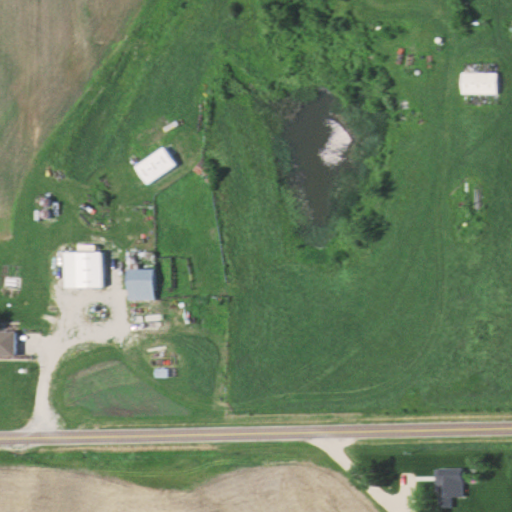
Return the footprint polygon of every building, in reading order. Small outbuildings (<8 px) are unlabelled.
[(499,96),(499,73),(463,73),(463,96),(499,96)] [(137,168),(150,186),(179,166),(167,148),(137,168)] [(195,170),(212,186),(221,176),(205,160),(195,170)] [(105,289),(105,254),(66,254),(66,289),(105,289)] [(128,254),(128,301),(156,301),(156,254),(128,254)] [(0,357),(17,357),(17,331),(0,331),(0,357)] [(454,509),(454,498),(465,498),(464,469),(438,470),(439,509),(454,509)]
